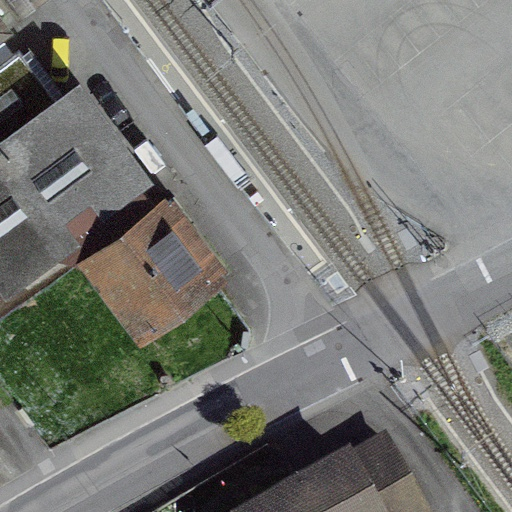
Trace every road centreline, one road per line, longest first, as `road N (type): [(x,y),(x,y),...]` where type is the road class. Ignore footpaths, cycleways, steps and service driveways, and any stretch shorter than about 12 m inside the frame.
road 1 (residential): [(78,0),(350,351)]
road 2 (residential): [(74,511),(350,351)]
road 3 (residential): [(350,351),(511,260)]
